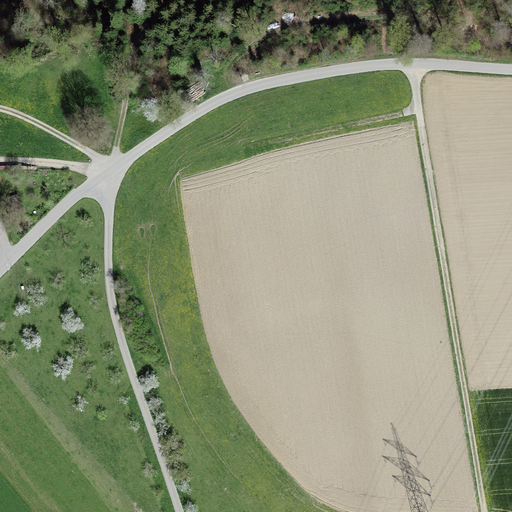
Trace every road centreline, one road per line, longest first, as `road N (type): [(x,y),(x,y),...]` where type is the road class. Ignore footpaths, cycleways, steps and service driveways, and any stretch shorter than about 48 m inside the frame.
road 1 (unclassified): [(113,166),(236,97),(338,69),(511,65)]
road 2 (unclassified): [(179,511),(111,290),(113,166)]
road 3 (track): [(178,0),(138,39),(113,166)]
road 4 (unclassified): [(0,271),(113,166)]
road 5 (track): [(0,108),(113,166)]
